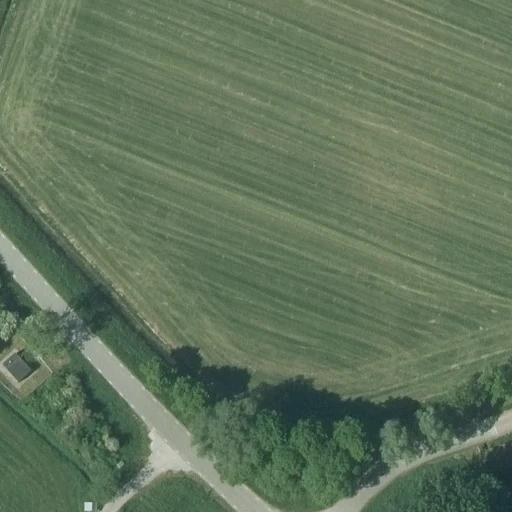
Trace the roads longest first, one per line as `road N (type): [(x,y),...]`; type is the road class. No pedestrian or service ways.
road 1 (tertiary): [(255,511),(0,248)]
road 2 (unclassified): [(511,420),(398,460),(343,511)]
